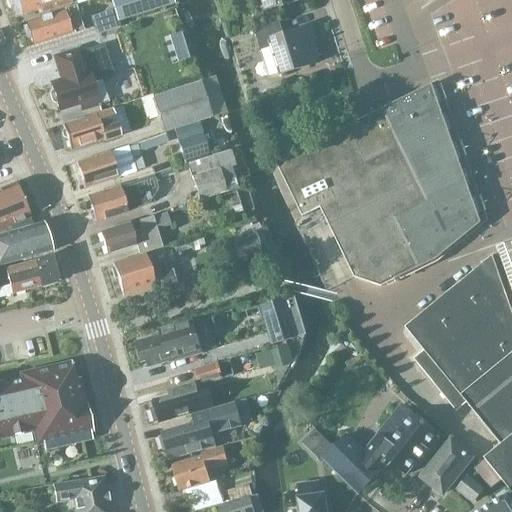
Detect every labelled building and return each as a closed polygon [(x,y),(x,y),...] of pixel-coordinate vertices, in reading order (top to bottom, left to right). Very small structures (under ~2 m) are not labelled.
[(11,0),(15,9),(20,8),(22,15),(39,9),(41,13),(58,7),(57,5),(68,2),(67,0),(11,0)] [(173,3),(172,0),(110,0),(114,10),(91,16),(96,34),(119,27),(117,21),(173,3)] [(263,0),(267,10),(300,0),(299,0),(263,0)] [(26,23),(26,26),(23,27),(27,37),(30,36),(32,44),(81,28),(74,7),(26,23)] [(311,47),(317,46),(309,28),(284,36),(279,21),(254,29),(260,50),(273,46),(282,73),(315,63),(311,47)] [(59,112),(80,105),(82,111),(99,105),(92,82),(113,76),(103,45),(79,53),(78,49),(53,57),(58,72),(61,71),(64,79),(50,83),(52,91),(50,91),(48,95),(51,103),(55,105),(57,104),(59,112)] [(173,131),(199,123),(212,118),(200,80),(151,96),(163,134),(173,131)] [(408,140),(444,122),(431,85),(412,94),(390,105),(408,140)] [(148,92),(138,96),(145,118),(155,115),(148,92)] [(408,140),(390,105),(275,161),(302,217),(320,208),(345,260),(363,251),(401,233),(435,217),(472,200),(444,122),(408,140)] [(111,109),(82,118),(62,125),(63,129),(61,132),(64,139),(67,141),(70,151),(104,140),(104,141),(120,136),(111,109)] [(203,134),(199,123),(173,131),(176,142),(202,134),(203,134)] [(280,150),(296,145),(291,128),(275,133),(280,150)] [(208,154),(202,134),(176,142),(183,162),(208,154)] [(136,145),(139,153),(167,143),(165,135),(136,145)] [(127,146),(109,152),(109,151),(75,162),(83,189),(118,178),(135,173),(127,146)] [(229,151),(187,165),(199,201),(237,188),(231,169),(235,167),(229,151)] [(0,231),(29,219),(15,184),(0,190),(0,231)] [(119,185),(87,195),(96,222),(128,212),(139,208),(134,192),(123,196),(119,185)] [(480,224),(472,200),(435,217),(450,248),(480,224)] [(145,253),(145,254),(161,248),(156,230),(169,226),(165,214),(152,218),(152,216),(137,221),(140,229),(132,232),(129,222),(100,231),(107,253),(135,245),(138,255),(145,253)] [(435,217),(401,233),(418,269),(436,260),(450,248),(435,217)] [(43,224),(42,224),(0,236),(0,267),(52,252),(43,224)] [(401,233),(363,251),(380,287),(418,269),(401,233)] [(171,242),(175,264),(198,260),(194,238),(171,242)] [(511,313),(511,250),(506,253),(492,258),(511,313)] [(363,251),(345,260),(354,278),(380,287),(363,251)] [(149,265),(145,254),(145,253),(138,255),(112,263),(113,267),(111,270),(111,273),(113,276),(116,278),(122,296),(156,285),(157,290),(177,284),(172,270),(166,272),(162,261),(149,265)] [(511,380),(511,313),(492,258),(492,257),(405,328),(406,329),(406,328),(424,350),(413,359),(456,411),(467,403),(474,411),(511,380)] [(12,296),(57,283),(50,258),(0,272),(0,286),(9,284),(12,296)] [(181,280),(185,292),(204,286),(200,274),(181,280)] [(295,337),(286,305),(285,300),(260,307),(271,344),(295,337)] [(157,337),(137,343),(141,359),(146,358),(149,367),(169,362),(169,363),(201,354),(192,322),(156,332),(157,337)] [(217,363),(193,370),(198,386),(222,380),(221,379),(233,376),(229,360),(217,363)] [(19,377),(0,381),(0,439),(40,430),(45,450),(91,439),(90,433),(92,432),(85,404),(84,404),(78,378),(74,379),(70,362),(19,374),(19,377)] [(511,380),(474,411),(506,451),(511,457),(511,380)] [(156,408),(151,410),(155,422),(160,421),(161,423),(214,408),(208,385),(195,388),(194,385),(183,388),(183,387),(168,391),(169,396),(154,400),(156,408)] [(163,437),(160,438),(163,450),(166,449),(169,460),(216,447),(212,435),(241,426),(241,425),(253,422),(246,400),(235,403),(192,415),(197,432),(186,436),(184,431),(184,430),(183,430),(183,429),(182,429),(181,429),(180,429),(162,434),(163,437)] [(346,435),(322,459),(358,494),(382,470),(380,469),(387,460),(406,475),(427,448),(429,450),(438,439),(436,437),(438,434),(427,425),(427,424),(424,422),(423,422),(412,414),(389,443),(378,435),(364,452),(346,435)] [(451,441),(422,478),(442,494),(471,457),(451,441)] [(208,472),(231,466),(226,447),(201,454),(202,458),(174,466),(181,491),(211,482),(208,472)] [(511,457),(506,451),(491,463),(486,457),(484,458),(511,492),(511,457)] [(473,501),(479,493),(482,490),(465,477),(457,488),(473,501)] [(109,511),(103,478),(70,483),(51,485),(54,504),(73,502),(74,511),(109,511)] [(326,511),(324,494),(321,495),(319,483),(296,486),(298,498),(297,498),(298,511),(326,511)] [(226,506),(218,508),(219,511),(262,511),(260,502),(258,495),(252,497),(248,486),(222,493),(226,506)] [(511,511),(511,503),(507,496),(482,511),(511,511)]
